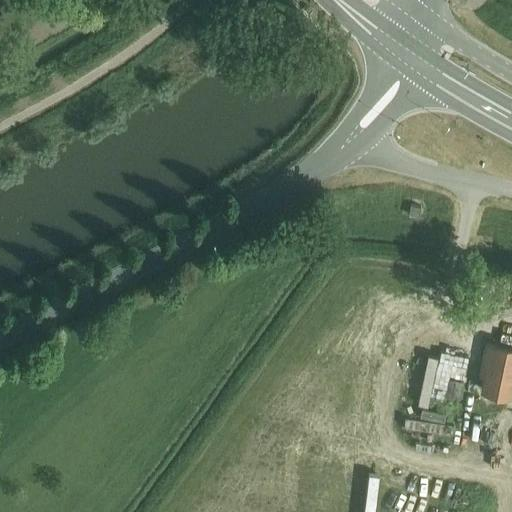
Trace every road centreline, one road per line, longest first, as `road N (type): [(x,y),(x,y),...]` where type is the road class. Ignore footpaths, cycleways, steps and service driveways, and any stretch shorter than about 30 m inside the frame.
road 1 (tertiary): [(0,336),(209,230),(350,138)]
road 2 (unclassified): [(511,198),(406,167),(350,138)]
